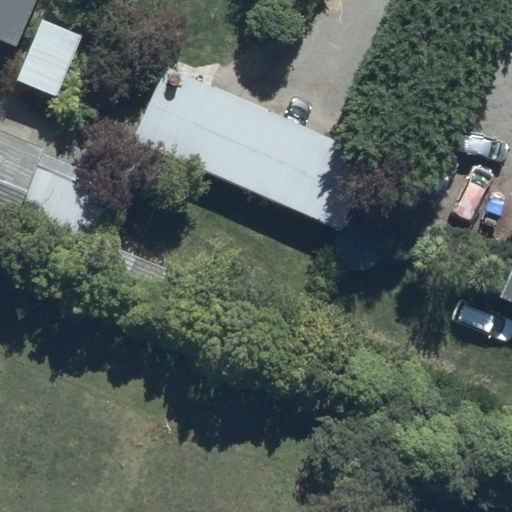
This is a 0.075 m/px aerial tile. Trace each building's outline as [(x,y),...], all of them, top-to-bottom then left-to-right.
[(0,0),(0,42),(18,49),(36,0),(0,0)] [(42,20),(15,85),(55,102),(82,37),(42,20)] [(374,162),(164,70),(132,145),(341,237),(374,162)] [(44,153),(0,134),(0,228),(158,297),(168,273),(105,245),(122,207),(77,187),(82,175),(42,158),(44,153)] [(511,269),(498,302),(511,307),(511,269)]
